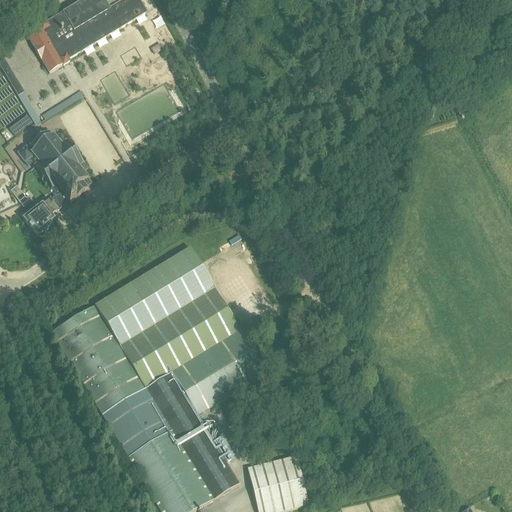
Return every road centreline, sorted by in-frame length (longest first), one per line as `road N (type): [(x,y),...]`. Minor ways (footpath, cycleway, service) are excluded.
road 1 (unclassified): [(434,511),(234,129)]
road 2 (track): [(481,0),(285,225)]
road 3 (unclassified): [(15,285),(234,129)]
road 4 (track): [(0,317),(80,511)]
road 5 (unclassified): [(234,129),(167,0)]
